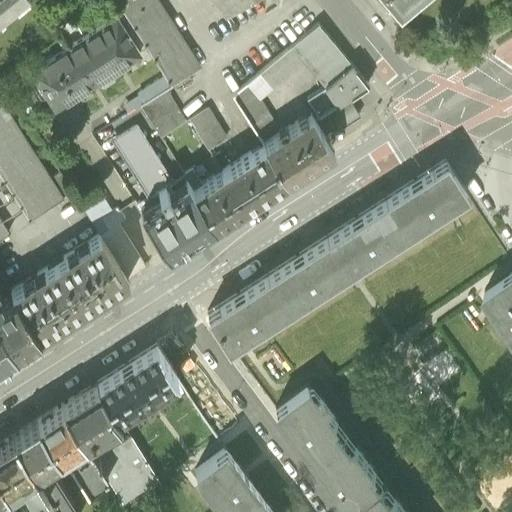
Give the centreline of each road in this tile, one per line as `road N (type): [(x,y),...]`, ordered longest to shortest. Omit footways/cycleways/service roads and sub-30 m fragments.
road 1 (secondary): [(166,286),(445,112)]
road 2 (residential): [(166,286),(339,511)]
road 3 (secondary): [(0,392),(166,286)]
road 4 (residential): [(445,112),(397,75),(334,0)]
